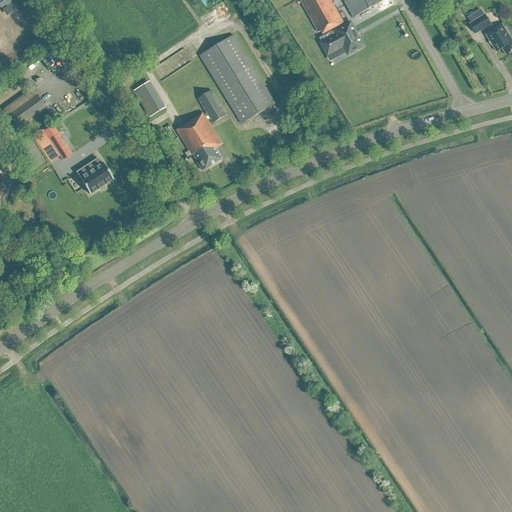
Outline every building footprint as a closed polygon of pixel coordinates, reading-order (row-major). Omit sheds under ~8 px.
[(270,0),(289,35),(306,26),(291,0),(270,0)] [(323,34),(332,29),(343,23),(330,0),(300,0),(318,33),(321,31),(323,34)] [(343,0),(353,18),(384,0),(343,0)] [(483,16),(480,10),(467,18),(471,23),(469,24),(476,35),(491,25),(485,15),(483,16)] [(342,47),(347,56),(365,46),(351,21),(319,39),(322,43),(321,43),(328,55),(342,47)] [(506,57),(511,52),(511,40),(502,24),(485,35),(497,53),(502,50),(506,57)] [(242,124),(275,104),(234,36),(200,56),(242,124)] [(148,117),(165,107),(148,79),(132,90),(148,117)] [(213,124),(226,115),(212,91),(198,99),(209,117),(206,118),(203,113),(176,130),(202,171),(205,169),(205,170),(222,159),(215,149),(223,144),(208,121),(210,120),(213,124)] [(18,131),(29,123),(28,121),(45,108),(35,94),(6,115),(18,131)] [(173,141),(178,138),(170,125),(164,128),(173,141)] [(53,126),(43,132),(62,161),(71,155),(53,126)] [(17,145),(28,171),(44,164),(33,138),(17,145)] [(101,163),(98,158),(75,173),(89,195),(113,180),(102,163),(101,163)]
